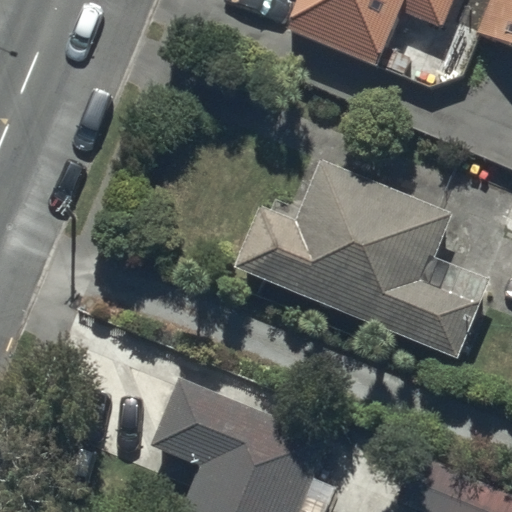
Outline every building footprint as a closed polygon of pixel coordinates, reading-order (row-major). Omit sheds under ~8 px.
[(445,33),(458,0),(298,0),(286,33),(380,71),(403,16),(445,33)] [(511,0),(492,0),(476,36),(511,52),(511,0)] [(258,212),(235,272),(458,364),(480,311),(422,287),(450,217),(323,165),(297,228),(258,212)] [(328,446),(182,385),(151,453),(201,474),(185,511),(327,511),(336,492),(313,482),(328,446)] [(130,472),(72,448),(58,481),(116,505),(130,472)] [(511,511),(511,499),(420,460),(399,509),(405,511),(511,511)]
